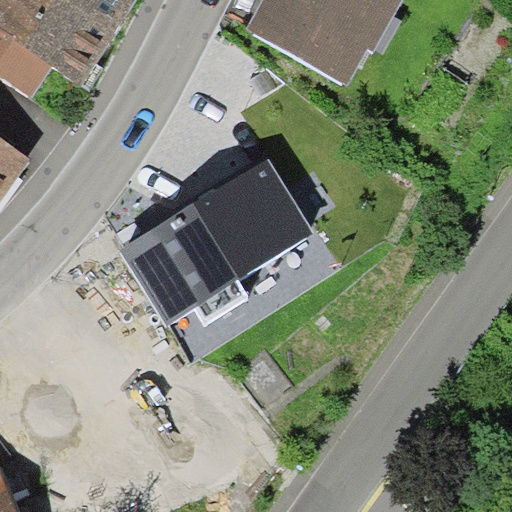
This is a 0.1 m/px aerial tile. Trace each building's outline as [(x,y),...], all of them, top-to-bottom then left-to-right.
[(0,0),(0,25),(17,36),(14,40),(53,65),(81,84),(135,0),(0,0)] [(261,0),(246,28),(347,85),(367,50),(373,53),(402,0),(261,0)] [(17,36),(0,25),(0,77),(31,98),(53,65),(14,40),(17,36)] [(0,202),(1,201),(31,160),(0,136),(0,202)] [(315,233),(269,158),(120,250),(168,325),(315,233)] [(0,511),(20,511),(0,472),(0,511)]
